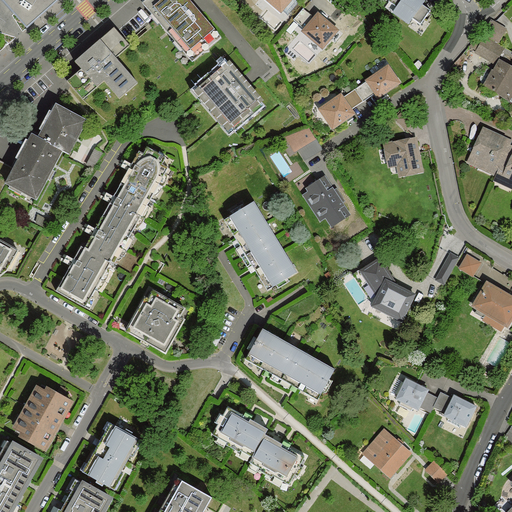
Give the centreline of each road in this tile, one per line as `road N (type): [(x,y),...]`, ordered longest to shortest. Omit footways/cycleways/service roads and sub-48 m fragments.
road 1 (residential): [(468,15),(434,74),(432,105),(460,225),(511,262)]
road 2 (residential): [(0,286),(127,346)]
road 3 (residential): [(33,511),(100,394)]
road 4 (residential): [(511,391),(457,511)]
road 5 (tertiary): [(0,84),(97,0)]
